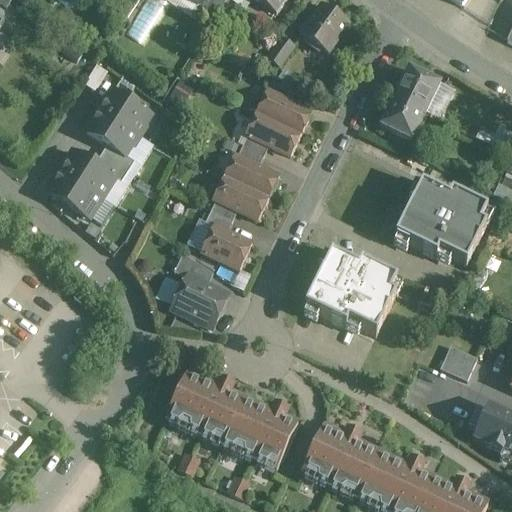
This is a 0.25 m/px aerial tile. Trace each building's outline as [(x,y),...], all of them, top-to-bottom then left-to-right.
[(225,0),(202,0),(198,7),(197,7),(191,16),(210,29),(228,2),(228,1),(225,0)] [(228,0),(228,1),(228,2),(237,9),(243,0),(228,0)] [(249,0),(249,1),(275,19),(288,0),(249,0)] [(442,0),(461,12),(468,0),(442,0)] [(322,9),(300,40),(327,60),(349,29),(322,9)] [(0,34),(11,20),(0,12),(0,34)] [(284,55),(271,46),(256,67),(268,76),(284,55)] [(440,89),(408,74),(394,103),(426,118),(440,89)] [(295,96),(273,86),(268,96),(290,107),(295,96)] [(149,119),(112,95),(99,115),(139,141),(145,133),(144,128),(149,119)] [(268,96),(266,96),(256,117),(301,139),(311,118),(290,107),(268,96)] [(426,118),(394,103),(380,132),(411,147),(426,118)] [(139,141),(99,115),(86,135),(123,159),(129,151),(134,149),(139,141)] [(301,139),(256,117),(245,139),(247,140),(268,150),(290,161),(301,139)] [(268,150),(247,140),(242,150),(263,161),(268,150)] [(263,161),(242,150),(236,161),(258,172),(263,161)] [(114,182),(73,156),(60,176),(101,202),(114,182)] [(236,161),(234,160),(223,181),(268,204),(279,182),(258,172),(236,161)] [(101,202),(60,176),(47,196),(87,222),(101,202)] [(268,204),(223,181),(212,203),(215,205),(237,215),(258,225),(268,204)] [(448,201),(421,188),(394,243),(435,263),(438,257),(465,271),(485,230),(480,228),(486,214),(450,196),(448,201)] [(237,215),(215,205),(210,215),(232,225),(237,215)] [(232,225),(210,215),(205,226),(213,230),(226,236),(232,225)] [(226,236),(213,230),(201,255),(239,274),(252,248),(226,236)] [(361,266),(358,272),(330,259),(303,312),(344,333),(347,328),(375,342),(396,301),(389,298),(396,284),(361,266)] [(220,281),(190,262),(181,278),(195,285),(213,294),(220,281)] [(213,294),(195,285),(180,316),(219,334),(234,304),(213,294)] [(511,311),(503,308),(498,318),(511,324),(511,311)] [(449,350),(439,373),(467,385),(477,361),(449,350)] [(217,392),(187,377),(165,423),(177,428),(182,425),(189,428),(189,434),(210,444),(215,440),(222,443),(220,448),(221,448),(242,403),(229,397),(233,389),(221,383),(217,392)] [(272,417),(242,403),(221,448),(231,453),(236,450),(243,453),(244,459),(265,469),(270,466),(277,469),(296,429),(283,423),(287,414),(276,409),(272,417)] [(511,421),(494,413),(480,446),(493,452),(493,453),(504,458),(504,457),(511,460),(511,421)] [(345,442),(323,432),(301,477),(356,503),(378,458),(357,448),(360,439),(349,434),(345,442)] [(407,472),(378,458),(356,503),(375,511),(418,511),(432,483),(419,477),(423,469),(411,463),(407,472)] [(203,465),(191,459),(184,474),(197,480),(203,465)] [(256,488),(243,482),(235,498),(248,504),(256,488)] [(453,493),(432,483),(418,511),(486,511),(487,509),(465,499),(469,490),(457,485),(453,493)]
